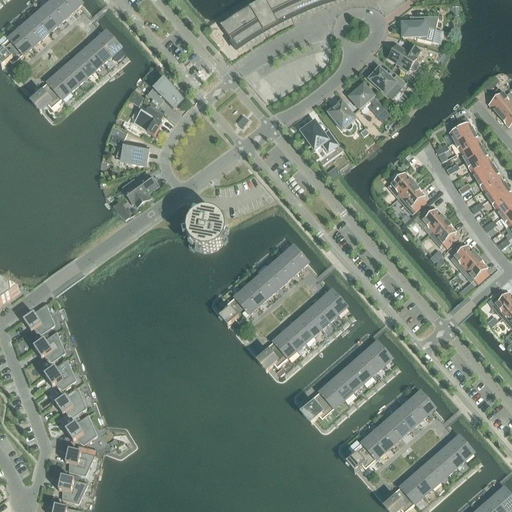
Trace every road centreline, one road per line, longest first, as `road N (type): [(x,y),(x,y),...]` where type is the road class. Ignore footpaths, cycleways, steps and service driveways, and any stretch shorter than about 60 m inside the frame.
road 1 (residential): [(245,149),(420,354)]
road 2 (residential): [(445,331),(271,129)]
road 3 (residential): [(29,511),(45,448),(0,330)]
road 4 (residential): [(509,273),(427,152)]
road 5 (residential): [(113,0),(205,108)]
road 6 (residential): [(420,354),(511,457)]
road 7 (residential): [(185,192),(78,270)]
